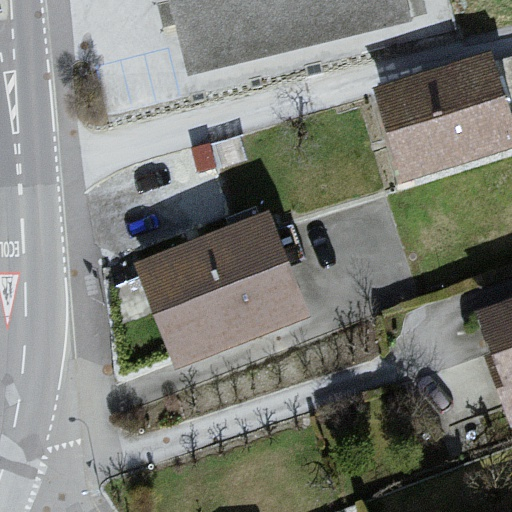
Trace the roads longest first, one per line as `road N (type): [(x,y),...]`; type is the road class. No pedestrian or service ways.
road 1 (tertiary): [(26,336),(36,172),(30,0)]
road 2 (tertiary): [(0,158),(26,336)]
road 3 (tertiary): [(26,336),(0,477)]
